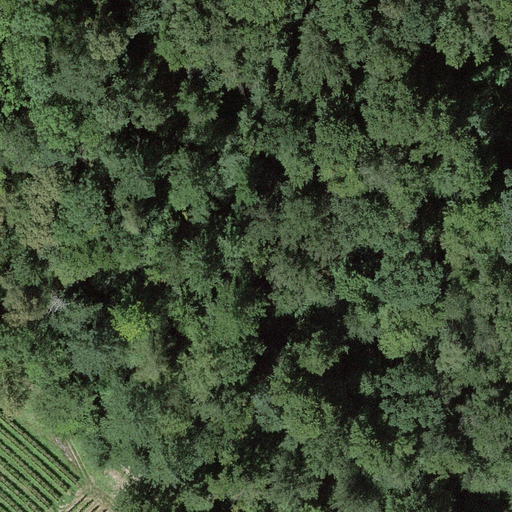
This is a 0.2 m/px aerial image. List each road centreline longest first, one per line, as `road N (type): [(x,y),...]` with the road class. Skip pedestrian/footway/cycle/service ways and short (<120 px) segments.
road 1 (track): [(175,511),(55,404),(0,366)]
road 2 (track): [(511,279),(489,254),(349,170)]
